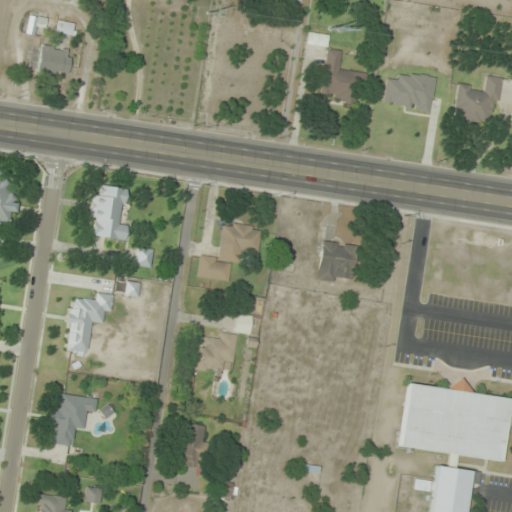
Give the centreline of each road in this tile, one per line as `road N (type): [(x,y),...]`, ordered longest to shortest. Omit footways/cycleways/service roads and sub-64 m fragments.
road 1 (secondary): [(511,202),(0,130)]
road 2 (residential): [(62,139),(7,511)]
road 3 (residential): [(193,157),(142,511)]
